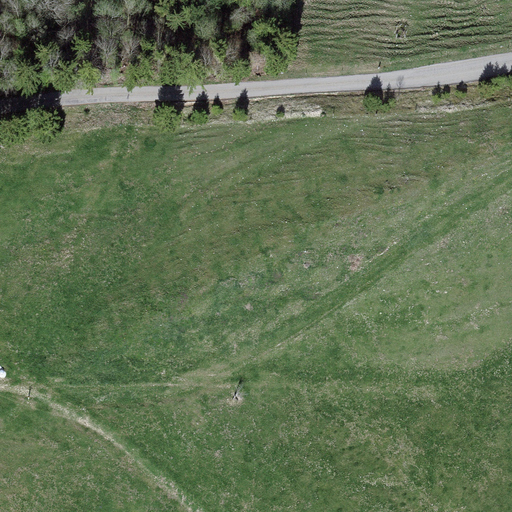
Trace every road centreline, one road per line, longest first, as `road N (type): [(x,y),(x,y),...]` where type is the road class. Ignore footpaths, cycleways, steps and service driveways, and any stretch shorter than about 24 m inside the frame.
road 1 (track): [(0,383),(143,390),(217,373),(511,176)]
road 2 (unclassified): [(0,106),(427,75),(511,61)]
